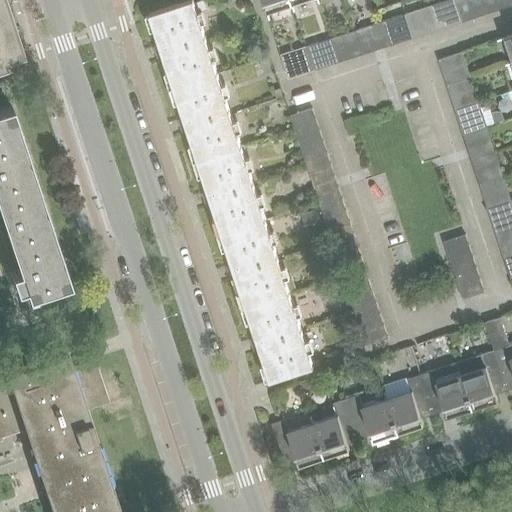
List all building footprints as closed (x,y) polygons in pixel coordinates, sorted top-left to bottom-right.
[(0,0),(0,71),(7,70),(4,62),(23,56),(4,0),(0,0)] [(188,0),(148,13),(172,87),(217,72),(192,0),(188,0)] [(259,0),(264,14),(289,6),(287,0),(259,0)] [(451,0),(446,0),(427,7),(435,31),(459,22),(451,0)] [(465,0),(451,0),(459,22),(472,18),(465,0)] [(479,0),(465,0),(472,18),(484,14),(479,0)] [(506,0),(479,0),(484,14),(508,6),(506,0)] [(427,7),(402,15),(410,39),(435,31),(427,7)] [(402,15),(377,23),(385,47),(410,39),(402,15)] [(377,23),(353,31),(361,55),(385,47),(377,23)] [(353,31),(328,39),(336,63),(361,55),(353,31)] [(510,63),(511,62),(511,34),(501,38),(510,63)] [(328,39),(303,48),(311,72),(336,63),(328,39)] [(303,48),(278,56),(286,80),(311,72),(303,48)] [(468,77),(464,65),(460,52),(436,60),(444,85),(468,77)] [(172,87),(196,160),(241,145),(217,72),(172,87)] [(476,102),(472,89),(468,77),(444,85),(452,110),(476,102)] [(282,97),(279,89),(273,91),(276,99),(282,97)] [(484,126),(480,114),(476,102),(452,110),(460,134),(484,126)] [(26,296),(55,286),(68,282),(59,254),(9,105),(0,108),(0,215),(18,270),(9,273),(15,289),(23,286),(26,296)] [(287,117),(291,128),(314,121),(310,109),(287,117)] [(317,132),(314,121),(291,128),(295,140),(317,132)] [(492,151),(488,139),(484,126),(460,134),(469,159),(492,151)] [(295,140),(299,151),(321,144),(317,132),(295,140)] [(325,155),(321,144),(299,151),(303,163),(325,155)] [(220,233),(265,218),(241,145),(196,160),(220,233)] [(500,176),(496,163),(492,151),(469,159),(477,184),(500,176)] [(303,163),(306,174),(329,167),(325,155),(303,163)] [(306,174),(310,186),(333,178),(329,167),(306,174)] [(509,200),(505,188),(500,176),(477,184),(485,208),(509,200)] [(310,186),(314,197),(336,189),(333,178),(310,186)] [(314,197),(318,209),(340,201),(336,189),(314,197)] [(511,226),(511,210),(509,200),(485,208),(493,233),(511,226)] [(318,209),(322,220),(344,212),(340,201),(318,209)] [(300,214),(304,225),(320,220),(317,209),(300,214)] [(322,220),(325,231),(348,224),(344,212),(322,220)] [(289,291),(265,218),(220,233),(244,307),(289,291)] [(325,231),(329,243),(352,235),(348,224),(325,231)] [(511,253),(511,226),(493,233),(501,258),(511,253)] [(442,242),(445,253),(467,246),(463,234),(442,242)] [(329,243),(333,254),(355,247),(352,235),(329,243)] [(445,253),(449,265),(471,257),(467,246),(445,253)] [(333,254),(337,266),(359,258),(355,247),(333,254)] [(509,282),(511,281),(511,253),(501,258),(509,282)] [(449,265),(453,276),(474,269),(471,257),(449,265)] [(337,266),(341,277),(363,270),(359,258),(337,266)] [(453,276),(456,288),(478,280),(474,269),(453,276)] [(341,277),(344,289),(367,281),(363,270),(341,277)] [(482,292),(478,280),(456,288),(460,299),(482,292)] [(344,291),(341,281),(331,284),(334,294),(344,291)] [(344,289),(348,300),(370,293),(367,281),(344,289)] [(314,366),(313,364),(289,291),(244,307),(269,381),(299,371),(314,366)] [(348,300),(352,312),(374,304),(370,293),(348,300)] [(378,315),(374,304),(352,312),(356,323),(378,315)] [(356,323),(360,334),(382,327),(378,315),(356,323)] [(485,323),(494,350),(508,345),(499,318),(485,323)] [(386,338),(382,327),(360,334),(363,346),(386,338)] [(457,331),(448,334),(451,343),(460,340),(457,331)] [(348,342),(351,350),(363,346),(360,338),(348,342)] [(511,344),(508,345),(494,350),(492,351),(506,392),(511,389),(511,344)] [(493,396),(506,392),(492,351),(455,363),(471,411),(496,403),(493,396)] [(44,360),(5,372),(9,385),(0,388),(0,435),(24,428),(51,511),(118,511),(85,408),(107,401),(93,359),(71,366),(66,353),(44,360)] [(418,375),(432,416),(444,412),(446,420),(471,411),(455,363),(418,375)] [(420,420),(432,416),(418,375),(405,379),(409,391),(386,399),(398,436),(422,428),(420,420)] [(345,399),(358,440),(369,436),(372,444),(398,436),(386,399),(361,407),(357,395),(345,399)] [(345,444),(358,440),(345,399),(331,404),(335,416),(312,424),(323,458),(347,450),(345,444)] [(283,419),(275,422),(270,423),(284,463),(296,459),(298,466),(323,458),(312,424),(287,432),(283,419)]
